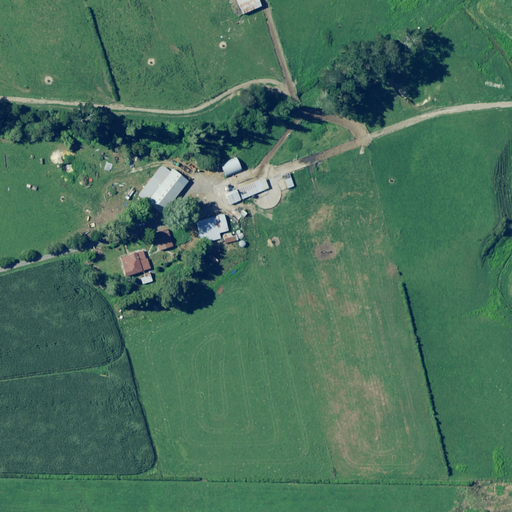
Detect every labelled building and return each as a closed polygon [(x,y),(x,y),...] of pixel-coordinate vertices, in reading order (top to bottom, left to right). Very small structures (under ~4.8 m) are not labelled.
[(260,7),(257,0),(235,0),(241,15),(260,7)] [(240,169),(236,158),(220,165),(225,176),(240,169)] [(169,172),(161,165),(137,196),(162,215),(188,182),(171,169),(169,172)] [(293,186),(290,178),(283,181),(287,189),(293,186)] [(225,194),(229,205),(245,199),(246,201),(250,199),(249,197),(268,189),(263,179),(236,190),(236,189),(225,194)] [(239,214),(235,211),(231,216),(237,222),(242,217),(239,214)] [(227,231),(223,215),(196,222),(201,244),(220,239),(218,234),(227,231)] [(173,246),(167,228),(152,233),(158,251),(173,246)] [(244,238),(242,233),(240,233),(239,230),(236,232),(239,240),(244,238)] [(232,237),(231,233),(222,236),(224,244),(237,241),(236,236),(232,237)] [(144,278),(152,276),(144,251),(136,253),(136,252),(129,254),(129,256),(119,259),(125,277),(142,272),(144,278)]
